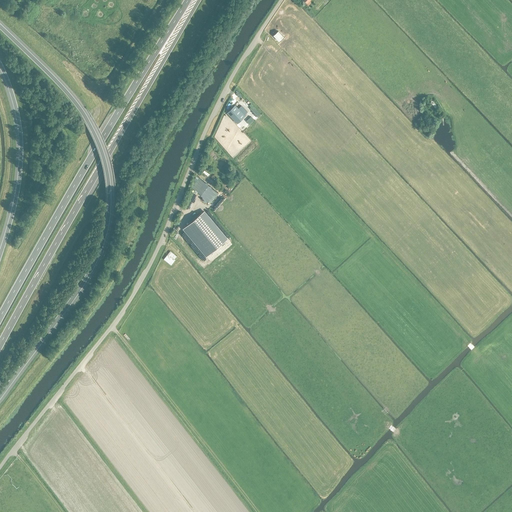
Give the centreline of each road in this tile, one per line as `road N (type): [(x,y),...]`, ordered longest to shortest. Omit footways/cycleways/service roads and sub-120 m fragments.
road 1 (unclassified): [(0,466),(137,287),(220,99),(281,0)]
road 2 (trunk): [(0,394),(91,264),(108,192),(85,114),(0,24)]
road 3 (track): [(254,511),(111,328)]
road 4 (primary): [(186,0),(74,181)]
road 5 (trunk): [(0,344),(98,170)]
road 6 (primary): [(98,170),(198,0)]
road 7 (trunk): [(0,63),(21,140),(0,254)]
road 8 (track): [(192,511),(80,366)]
road 9 (trunk): [(74,181),(0,316)]
